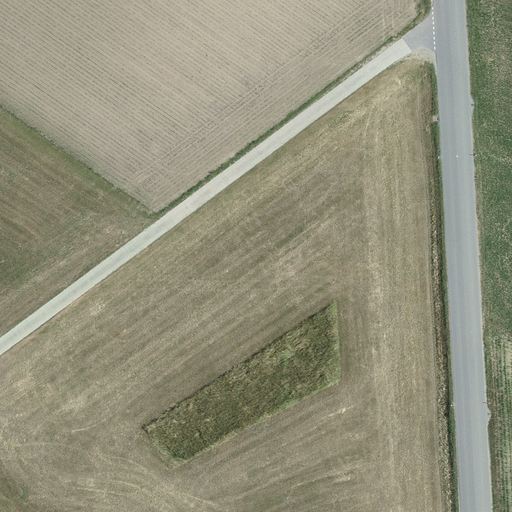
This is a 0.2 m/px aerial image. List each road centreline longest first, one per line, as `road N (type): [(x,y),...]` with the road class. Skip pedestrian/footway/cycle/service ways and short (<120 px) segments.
road 1 (unclassified): [(0,353),(452,13)]
road 2 (tertiary): [(452,13),(479,511)]
